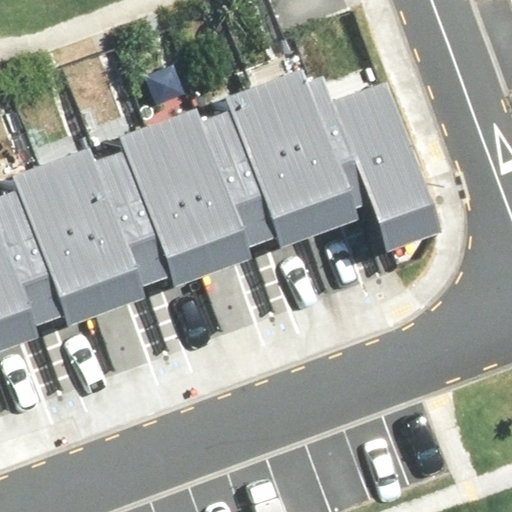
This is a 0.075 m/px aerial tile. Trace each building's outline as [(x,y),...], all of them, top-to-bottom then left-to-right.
[(286,59),(250,72),(306,219),(356,201),(315,90),(304,63),(289,68),(286,59)] [(368,70),(315,90),(356,201),(369,238),(423,219),(368,70)] [(209,86),(213,97),(259,223),(264,237),(306,219),(250,72),(209,86)] [(247,228),(259,223),(213,97),(197,103),(194,94),(156,108),(211,258),(252,243),(247,228)] [(104,136),(150,262),(166,256),(171,272),(211,258),(156,108),(116,122),(119,130),(104,136)] [(136,267),(150,262),(104,136),(86,142),(83,133),(45,148),(101,297),(142,282),(136,267)] [(0,174),(0,195),(40,302),(55,297),(60,312),(101,297),(45,148),(6,162),(9,170),(0,174)] [(26,308),(40,302),(0,195),(0,335),(32,324),(26,308)]
